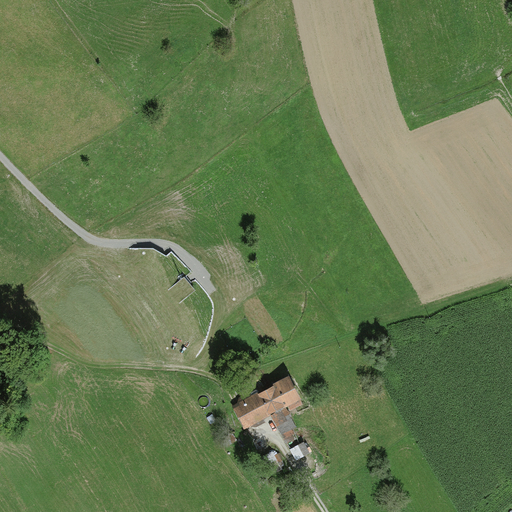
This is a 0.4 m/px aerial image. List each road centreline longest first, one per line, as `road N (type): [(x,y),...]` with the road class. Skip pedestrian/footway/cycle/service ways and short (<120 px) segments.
road 1 (track): [(0,153),(83,234),(168,248),(209,279)]
road 2 (track): [(0,332),(86,361),(220,377)]
